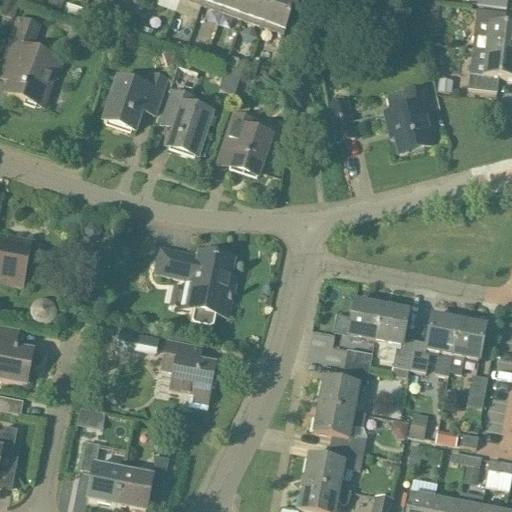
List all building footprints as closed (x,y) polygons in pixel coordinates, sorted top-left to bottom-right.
[(0,18),(14,23),(21,4),(10,0),(2,0),(0,7),(0,18)] [(181,0),(181,2),(201,9),(204,0),(181,0)] [(222,16),(227,0),(204,0),(201,9),(222,16)] [(227,0),(222,16),(242,24),(250,0),(227,0)] [(250,0),(242,24),(262,31),(273,0),(250,0)] [(296,4),(284,0),(273,0),(262,31),(284,38),(296,4)] [(511,0),(477,0),(477,9),(506,13),(507,0),(511,0)] [(472,54),(511,58),(511,32),(504,32),(505,17),(476,14),(474,29),(472,54)] [(56,82),(62,66),(29,54),(38,31),(17,24),(1,71),(16,76),(8,99),(41,112),(53,81),(56,82)] [(511,58),(472,54),(467,94),(496,97),(498,83),(511,84),(511,58)] [(153,119),(165,83),(151,79),(147,92),(118,83),(103,126),(133,136),(140,115),(153,119)] [(420,109),(432,106),(428,90),(403,96),(407,111),(384,117),(388,133),(393,132),(399,159),(430,151),(420,109)] [(195,161),(209,118),(192,112),(195,103),(172,95),(161,129),(175,133),(168,153),(195,161)] [(337,147),(355,142),(346,105),(328,110),(337,147)] [(257,182),(271,141),(252,135),(255,126),(234,119),(218,169),(257,182)] [(29,249),(0,243),(0,284),(21,289),(29,249)] [(233,264),(199,257),(198,260),(159,252),(154,279),(193,287),(187,313),(194,314),(192,325),(193,327),(211,331),(213,329),(215,319),(226,321),(234,282),(229,281),(233,264)] [(347,341),(374,346),(380,311),(354,306),(347,341)] [(409,375),(414,346),(402,344),(407,316),(380,311),(374,346),(396,350),(392,372),(409,375)] [(447,381),(448,375),(457,326),(431,321),(425,348),(414,346),(409,375),(424,378),(428,356),(439,358),(435,378),(447,381)] [(478,366),(485,331),(457,326),(448,375),(460,378),(463,363),(478,366)] [(0,385),(26,390),(32,358),(9,353),(12,335),(0,333),(0,385)] [(139,337),(136,354),(156,358),(159,341),(139,337)] [(373,356),(375,347),(347,343),(346,351),(373,356)] [(209,403),(215,370),(182,363),(184,350),(166,347),(161,375),(173,377),(169,395),(209,403)] [(346,355),(340,387),(324,384),(318,411),(353,417),(358,391),(365,392),(371,360),(346,355)] [(481,414),(486,384),(471,381),(466,411),(481,414)] [(22,406),(0,402),(0,416),(20,420),(22,406)] [(340,443),(338,455),(363,459),(366,442),(349,439),(350,431),(359,433),(363,430),(365,420),(353,417),(318,411),(313,438),(340,443)] [(80,414),(77,431),(102,436),(105,419),(80,414)] [(410,419),(410,441),(425,441),(426,420),(410,419)] [(0,466),(1,460),(12,462),(17,435),(4,432),(3,436),(0,435),(0,466)] [(476,453),(478,442),(462,439),(460,450),(476,453)] [(116,511),(123,476),(95,470),(99,450),(86,448),(81,475),(92,477),(87,505),(116,511)] [(432,463),(434,454),(418,450),(417,460),(432,463)] [(309,461),(303,488),(339,495),(343,473),(359,476),(363,459),(338,455),(336,467),(309,461)] [(450,466),(464,469),(466,460),(452,457),(450,466)] [(481,463),(466,460),(464,469),(479,472),(481,463)] [(151,481),(123,476),(116,511),(121,511),(147,511),(152,489),(163,492),(169,464),(155,462),(151,481)] [(497,475),(511,478),(511,475),(511,468),(499,466),(497,475)] [(335,511),(339,495),(303,488),(298,511),(335,511)] [(391,511),(393,504),(375,500),(372,511),(391,511)] [(432,511),(433,506),(409,501),(407,511),(432,511)]
